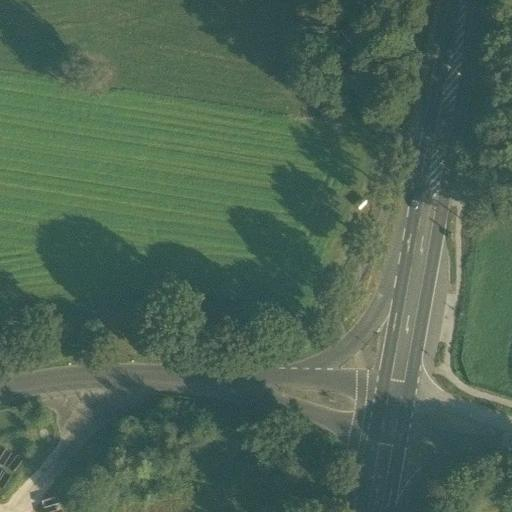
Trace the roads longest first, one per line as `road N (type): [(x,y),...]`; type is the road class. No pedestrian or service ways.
road 1 (secondary): [(432,190),(378,309),(351,344),(313,370),(236,378)]
road 2 (residential): [(236,378),(113,377),(0,394)]
road 3 (secondary): [(393,403),(432,190)]
road 4 (secondary): [(432,190),(468,0)]
road 5 (residential): [(393,403),(236,378)]
road 6 (track): [(442,133),(473,141),(460,201),(511,217)]
road 7 (unclassified): [(393,403),(511,441)]
